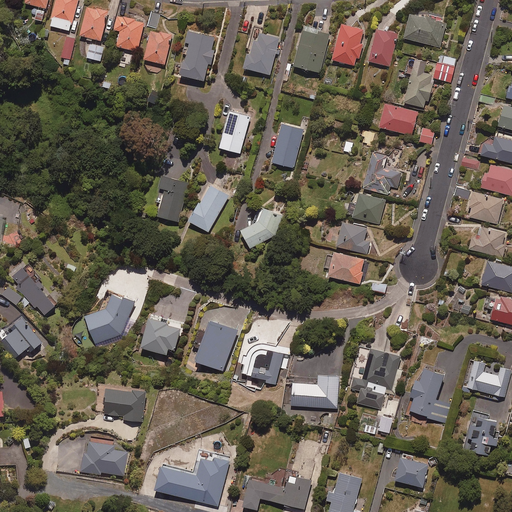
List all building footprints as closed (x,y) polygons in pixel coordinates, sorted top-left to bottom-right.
[(26,0),(26,3),(48,9),(50,0),(26,0)] [(54,20),(52,26),(70,31),(72,24),(73,25),(79,0),(57,0),(52,19),(54,20)] [(82,35),(102,40),(110,10),(98,7),(98,9),(89,7),(82,35)] [(45,13),(38,10),(35,20),(43,23),(45,13)] [(446,24),(409,15),(403,39),(440,48),(446,24)] [(125,17),(119,16),(116,30),(122,31),(118,47),(138,52),(146,24),(137,22),(137,19),(125,16),(125,17)] [(364,30),(341,24),(331,61),(354,67),(356,58),(360,59),(363,45),(360,44),(364,30)] [(332,33),(307,26),(296,66),(321,73),(332,33)] [(173,36),(151,30),(144,60),(166,65),(173,36)] [(397,35),(375,30),(367,62),(390,67),(397,35)] [(215,38),(190,31),(187,43),(191,44),(187,61),(184,61),(181,75),(207,81),(211,65),(213,65),(217,50),(213,49),(215,38)] [(281,37),(261,32),(259,41),(255,41),(252,55),(248,53),(244,69),(271,75),(276,53),(280,54),(281,50),(278,50),(281,37)] [(76,38),(69,35),(65,46),(72,49),(76,38)] [(104,46),(91,43),(87,58),(101,61),(104,46)] [(426,64),(414,61),(403,104),(424,109),(426,102),(428,102),(433,85),(430,84),(432,75),(423,73),(426,64)] [(436,63),(433,79),(451,83),(454,67),(436,63)] [(417,113),(383,105),(378,129),(412,137),(417,113)] [(511,107),(503,105),(498,127),(511,130),(511,107)] [(252,117),(232,111),(221,148),(241,154),(252,117)] [(305,129),(284,123),(274,162),(295,168),(305,129)] [(435,132),(422,129),(419,143),(432,146),(435,132)] [(511,141),(495,138),(493,146),(483,144),(480,157),(511,164),(511,141)] [(354,143),(347,141),(344,152),(351,154),(354,143)] [(389,156),(375,152),(365,188),(389,195),(391,186),(398,188),(402,173),(386,169),(389,156)] [(480,161),(463,157),(461,166),(478,170),(480,161)] [(511,170),(491,166),(489,175),(484,174),(480,189),(511,196),(511,170)] [(190,183),(164,175),(161,188),(167,190),(160,217),(179,222),(190,183)] [(231,195),(213,184),(191,221),(210,232),(231,195)] [(504,199),(472,191),(467,210),(471,211),(469,217),(497,224),(504,199)] [(386,201),(362,194),(359,206),(352,204),(349,214),(355,216),(354,217),(380,224),(386,201)] [(260,221),(242,230),(252,249),(277,236),(285,215),(265,207),(260,221)] [(369,227),(345,221),(339,247),(368,254),(371,242),(366,240),(369,227)] [(481,228),(479,236),(476,235),(475,238),(472,238),(469,250),(503,258),(506,246),(502,245),(505,234),(481,228)] [(365,259),(337,252),(330,277),(362,285),(365,272),(362,271),(365,259)] [(511,268),(487,262),(484,275),(482,275),(481,281),(482,281),(481,285),(511,293),(511,268)] [(68,263),(65,268),(74,273),(77,268),(68,263)] [(25,268),(14,277),(21,285),(16,289),(24,294),(36,308),(38,306),(46,315),(56,306),(41,289),(44,286),(34,273),(31,276),(25,268)] [(107,308),(86,315),(96,343),(122,335),(137,302),(126,297),(124,299),(113,294),(107,308)] [(30,303),(24,297),(18,302),(24,308),(30,303)] [(511,299),(501,297),(500,300),(496,299),(490,320),(511,325),(511,299)] [(171,323),(151,317),(143,349),(169,356),(170,349),(177,351),(183,329),(170,326),(171,323)] [(42,343),(22,318),(9,328),(11,332),(0,340),(0,342),(13,360),(28,348),(31,352),(42,343)] [(240,330),(215,321),(214,323),(211,322),(197,359),(200,360),(199,362),(224,372),(240,330)] [(406,357),(372,348),(364,379),(354,376),(351,388),(361,391),(358,402),(381,408),(385,392),(396,395),(406,357)] [(265,384),(276,386),(281,369),(286,371),(291,355),(270,349),(269,356),(264,355),(259,357),(254,377),(266,380),(265,384)] [(488,363),(477,360),(469,387),(505,397),(511,372),(511,370),(501,367),(499,375),(485,371),(488,363)] [(412,411),(445,422),(452,404),(437,400),(445,376),(427,369),(423,381),(417,379),(412,397),(416,398),(412,411)] [(319,376),(319,383),(293,381),(291,406),(338,409),(340,377),(319,376)] [(143,423),(149,391),(133,389),(132,391),(108,388),(105,404),(108,405),(106,413),(124,416),(124,420),(143,423)] [(394,419),(383,416),(379,431),(390,433),(394,419)] [(500,423),(480,417),(478,425),(473,424),(470,438),(473,439),(470,451),(492,456),(495,446),(499,448),(501,440),(496,438),(500,423)] [(377,427),(367,425),(365,431),(376,434),(377,427)] [(22,439),(25,450),(32,448),(29,437),(22,439)] [(83,454),(80,472),(101,475),(101,473),(124,476),(128,453),(114,451),(115,447),(89,443),(87,454),(83,454)] [(163,466),(156,490),(219,507),(231,461),(216,457),(215,461),(203,458),(198,475),(163,466)] [(403,457),(397,481),(424,488),(431,465),(403,457)] [(333,502),(330,511),(354,511),(364,479),(342,472),(336,493),(329,491),(327,500),(333,502)] [(244,507),(259,511),(262,499),(306,510),(314,481),(292,475),(288,489),(251,479),(244,507)]
